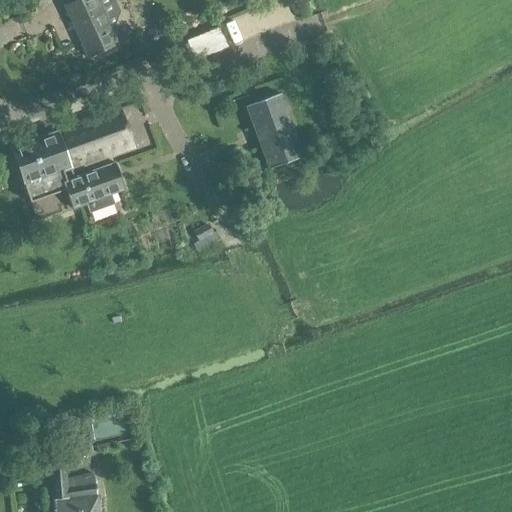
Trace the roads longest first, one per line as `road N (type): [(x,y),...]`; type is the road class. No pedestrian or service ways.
road 1 (track): [(222,227),(295,385),(396,511)]
road 2 (track): [(338,16),(151,98)]
